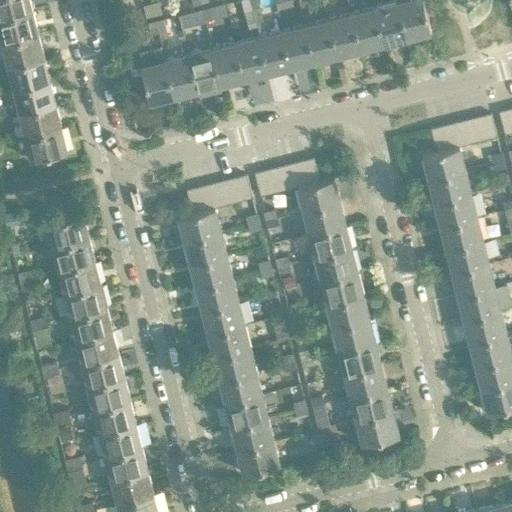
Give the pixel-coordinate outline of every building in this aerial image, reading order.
[(30,0),(0,0),(0,16),(33,8),(30,0)] [(159,0),(155,0),(151,1),(154,13),(162,11),(159,0)] [(256,26),(255,21),(249,0),(241,0),(244,9),(248,28),(256,26)] [(260,5),(258,0),(249,0),(255,21),(263,19),(260,5)] [(398,0),(390,0),(375,4),(384,41),(407,35),(398,0)] [(423,0),(398,0),(407,35),(431,29),(423,0)] [(154,13),(151,1),(143,3),(146,15),(154,13)] [(375,4),(352,10),(361,46),(384,41),(375,4)] [(210,5),(202,7),(205,19),(213,17),(210,5)] [(198,21),(205,19),(202,7),(195,9),(198,21)] [(33,8),(0,16),(0,32),(2,40),(39,31),(33,8)] [(352,10),(328,16),(337,52),(361,46),(352,10)] [(328,16),(305,22),(314,58),(337,52),(328,16)] [(163,17),(156,19),(159,30),(166,28),(163,17)] [(151,32),(159,30),(156,19),(148,21),(151,32)] [(305,22),(281,27),(291,64),(314,58),(305,22)] [(281,27),(258,33),(268,70),(291,64),(281,27)] [(39,31),(2,40),(8,63),(44,54),(39,31)] [(258,33),(235,39),(244,76),(268,70),(258,33)] [(235,39),(212,45),(221,81),(244,76),(235,39)] [(212,45),(189,51),(198,87),(221,81),(212,45)] [(189,51),(165,57),(174,93),(198,87),(189,51)] [(44,54),(8,63),(14,87),(50,77),(44,54)] [(151,99),(174,93),(165,57),(142,62),(151,99)] [(50,77),(14,87),(19,110),(56,101),(50,77)] [(56,101),(19,110),(25,133),(62,124),(56,101)] [(505,132),(511,129),(511,107),(511,105),(499,108),(505,132)] [(491,110),(479,113),(484,137),(497,134),(491,110)] [(479,113),(467,116),(473,140),(484,137),(479,113)] [(467,116),(455,119),(461,142),(473,140),(467,116)] [(455,119),(444,122),(449,145),(460,143),(461,142),(455,119)] [(431,125),(437,149),(449,145),(444,122),(431,125)] [(62,124),(25,133),(31,157),(68,148),(62,124)] [(424,152),(430,176),(466,167),(460,143),(449,145),(437,149),(424,152)] [(490,152),(492,160),(505,157),(503,149),(490,152)] [(315,155),(302,158),(308,181),(321,178),(315,155)] [(505,157),(492,160),(494,168),(506,165),(505,157)] [(302,158),(290,161),(296,184),(298,184),(308,181),(302,158)] [(290,161),(279,164),(285,187),(296,184),(290,161)] [(279,164),(267,167),(273,190),(285,187),(279,164)] [(260,193),(273,190),(267,167),(254,170),(260,193)] [(466,167),(430,176),(436,199),(472,190),(466,167)] [(248,171),(234,175),(240,198),(254,195),(248,171)] [(321,178),(308,181),(298,184),(304,208),(341,198),(335,174),(321,178)] [(234,175),(223,178),(228,201),(240,198),(234,175)] [(223,178),(211,181),(217,204),(228,201),(223,178)] [(211,181),(199,183),(205,207),(216,204),(217,204),(211,181)] [(186,187),(192,210),(205,207),(199,183),(186,187)] [(472,190),(436,199),(441,223),(478,213),(472,190)] [(511,196),(503,199),(505,207),(511,204),(511,196)] [(341,198),(304,208),(310,231),(346,222),(341,198)] [(179,213),(185,237),(222,228),(216,204),(205,207),(192,210),(179,213)] [(264,209),(266,217),(278,214),(276,206),(264,209)] [(47,219),(53,243),(90,234),(84,210),(47,219)] [(246,213),(248,222),(259,219),(257,210),(246,213)] [(478,213),(441,223),(447,246),(484,237),(478,213)] [(278,214),(266,217),(267,225),(279,222),(278,214)] [(259,219),(248,222),(250,229),(261,226),(259,219)] [(346,222),(310,231),(315,254),(352,245),(346,222)] [(222,228),(185,237),(191,260),(227,251),(222,228)] [(90,234),(53,243),(59,266),(96,257),(90,234)] [(484,237),(447,246),(453,269),(489,260),(484,237)] [(14,253),(22,251),(19,239),(11,241),(14,253)] [(352,245),(315,254),(321,277),(358,268),(352,245)] [(227,251),(191,260),(197,283),(233,274),(227,251)] [(275,256),(277,263),(289,261),(287,253),(275,256)] [(96,257),(59,266),(65,290),(101,281),(96,257)] [(257,260),(259,268),(271,265),(269,257),(257,260)] [(489,260),(453,269),(459,292),(495,283),(489,260)] [(289,261),(277,263),(279,272),(291,269),(289,261)] [(271,265),(259,268),(261,276),(273,273),(271,265)] [(34,266),(26,268),(29,280),(37,278),(34,266)] [(21,282),(29,280),(26,268),(18,270),(21,282)] [(358,268),(321,277),(327,301),(364,292),(358,268)] [(233,274),(197,283),(202,307),(239,298),(233,274)] [(101,281),(65,290),(71,313),(107,304),(101,281)] [(495,283),(459,292),(465,316),(501,307),(495,283)] [(364,292),(327,301),(333,324),(370,315),(364,292)] [(239,298),(202,307),(208,330),(245,321),(239,298)] [(287,302),(289,310),(301,307),(299,299),(287,302)] [(107,304),(71,313),(76,336),(113,327),(107,304)] [(269,307),(271,315),(283,312),(281,304),(269,307)] [(301,307),(289,310),(291,318),(303,315),(301,307)] [(501,307),(465,316),(470,339),(507,330),(501,307)] [(283,312),(271,315),(273,323),(285,320),(283,312)] [(45,313),(38,315),(41,327),(48,325),(45,313)] [(33,329),(41,327),(38,315),(30,317),(33,329)] [(370,315),(333,324),(339,347),(375,338),(370,315)] [(245,321),(208,330),(214,353),(251,344),(245,321)] [(113,327),(76,336),(82,360),(119,351),(113,327)] [(511,350),(507,330),(470,339),(476,362),(511,353),(511,350)] [(375,338),(339,347),(344,370),(381,361),(375,338)] [(251,344),(214,353),(220,377),(256,368),(251,344)] [(298,349),(300,357),(312,354),(310,346),(298,349)] [(281,353),(283,361),(294,358),(292,350),(281,353)] [(119,351),(82,360),(88,383),(125,374),(119,351)] [(511,353),(476,362),(482,386),(511,378),(511,353)] [(312,354),(300,357),(302,365),(314,362),(312,354)] [(294,358),(283,361),(285,369),(296,366),(294,358)] [(57,359),(49,361),(52,373),(60,371),(57,359)] [(44,375),(52,373),(49,361),(41,363),(44,375)] [(381,361),(344,370),(350,394),(387,385),(381,361)] [(256,368),(220,377),(226,400),(262,391),(256,368)] [(125,374),(88,383),(94,406),(131,397),(125,374)] [(511,378),(482,386),(488,410),(511,403),(511,378)] [(387,385),(350,394),(356,417),(393,408),(387,385)] [(262,391),(226,400),(231,423),(268,414),(262,391)] [(310,395),(312,403),(324,400),(322,392),(310,395)] [(131,397),(94,406),(100,430),(136,420),(131,397)] [(292,400),(294,408),(306,405),(304,397),(292,400)] [(324,400),(312,403),(314,411),(326,408),(324,400)] [(306,405),(294,408),(296,416),(308,413),(306,405)] [(69,406),(61,408),(64,420),(72,418),(69,406)] [(64,420),(61,408),(53,410),(56,422),(64,420)] [(393,408),(356,417),(362,441),(399,432),(393,408)] [(268,414),(231,423),(237,446),(274,437),(268,414)] [(136,420),(100,430),(106,453),(142,444),(136,420)] [(324,430),(316,432),(319,444),(327,442),(324,430)] [(311,446),(319,444),(316,432),(309,434),(311,446)] [(274,437),(237,446),(243,471),(280,462),(274,437)] [(142,444),(106,453),(111,476),(148,467),(142,444)] [(81,453),(73,455),(76,466),(83,464),(81,453)] [(68,468),(76,466),(73,455),(65,457),(68,468)] [(148,467),(111,476),(117,500),(154,490),(148,467)] [(159,511),(154,490),(117,500),(120,511),(159,511)] [(511,511),(511,498),(499,501),(502,511),(511,511)] [(92,499),(84,501),(86,511),(91,511),(95,511),(92,499)] [(78,511),(86,511),(84,501),(76,503),(78,511)] [(502,511),(499,501),(476,507),(477,511),(502,511)]
